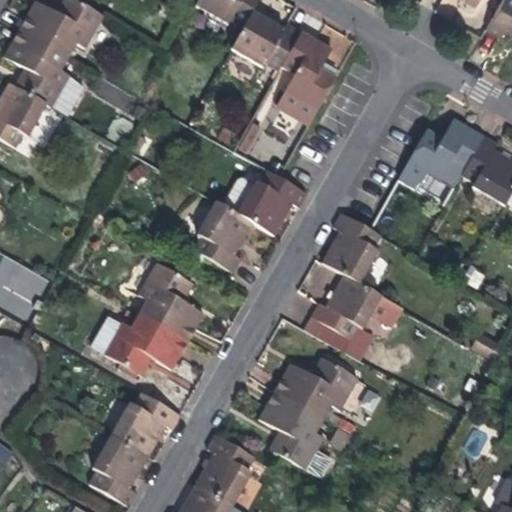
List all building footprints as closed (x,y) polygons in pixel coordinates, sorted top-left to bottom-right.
[(102,18),(72,0),(71,0),(64,0),(56,14),(36,3),(29,14),(20,31),(68,58),(75,45),(84,50),(102,18)] [(230,20),(241,0),(198,0),(194,7),(227,25),(230,20)] [(241,0),(230,20),(244,28),(252,14),(259,0),(241,0)] [(501,29),(511,10),(511,0),(501,0),(484,30),(497,37),(501,29)] [(511,10),(501,29),(511,35),(511,10)] [(265,64),(284,32),(272,26),(252,14),(244,28),(231,50),(263,69),(265,64)] [(288,25),(284,32),(265,64),(278,71),(282,66),(300,33),(288,25)] [(24,70),(14,88),(45,105),(50,109),(69,77),(60,72),(68,58),(20,31),(11,46),(4,59),(24,70)] [(319,43),(300,33),(282,66),(296,74),(285,94),(311,109),(316,112),(335,79),(318,69),(329,49),(319,43)] [(0,99),(0,121),(23,135),(27,137),(45,105),(14,88),(8,85),(0,99)] [(311,109),(285,94),(277,108),(303,123),(311,109)] [(23,135),(0,121),(0,140),(15,149),(23,135)] [(260,127),(253,123),(241,144),(248,148),(260,127)] [(452,162),(466,170),(484,138),(471,131),(457,123),(445,142),(426,131),(407,164),(397,182),(414,191),(424,174),(440,183),(452,162)] [(462,176),(476,184),(494,153),(498,146),(484,138),(466,170),(462,176)] [(511,162),(494,153),(476,184),(473,190),(505,208),(511,194),(511,162)] [(452,162),(440,183),(454,191),(462,176),(466,170),(452,162)] [(260,187),(255,184),(254,186),(242,180),(237,182),(222,208),(252,224),(273,237),(284,219),(292,205),(298,208),(306,195),(268,173),(260,187)] [(241,242),(252,224),(222,208),(215,204),(197,236),(201,238),(194,252),(232,273),(239,260),(233,256),(241,242)] [(321,264),(344,277),(358,285),(376,253),(371,250),(379,236),(369,230),(341,214),(333,227),(340,231),(333,244),(321,264)] [(0,306),(27,319),(46,276),(1,256),(0,257),(0,306)] [(147,302),(139,315),(187,343),(197,326),(203,315),(182,303),(192,286),(157,265),(139,297),(147,302)] [(380,297),(358,285),(344,277),(332,296),(325,309),(317,305),(310,318),(349,340),(356,327),(361,330),(370,315),(380,297)] [(402,310),(380,297),(370,315),(392,327),(402,310)] [(179,356),(187,343),(139,315),(132,329),(123,324),(105,356),(140,376),(150,358),(171,370),(179,356)] [(373,337),(361,330),(356,327),(349,340),(310,318),(303,330),(358,362),(373,337)] [(284,374),(273,392),(322,420),(330,406),(338,411),(356,379),(321,359),(311,377),(289,364),(284,374)] [(359,405),(372,412),(380,396),(367,389),(359,405)] [(315,433),(322,420),(273,392),(264,408),(257,420),(279,433),(269,450),(304,470),(323,438),(315,433)] [(129,405),(111,437),(147,457),(158,439),(165,426),(172,430),(180,415),(142,394),(134,408),(129,405)] [(348,455),(357,440),(338,429),(329,444),(348,455)] [(206,467),(196,486),(231,506),(250,474),(245,471),(253,457),(215,436),(207,449),(214,454),(206,467)] [(138,473),(147,457),(111,437),(93,469),(98,472),(90,486),(128,507),(135,494),(128,490),(138,473)] [(0,469),(13,453),(0,442),(0,469)] [(503,506),(499,511),(511,511),(511,482),(507,480),(496,503),(503,506)] [(227,511),(231,506),(196,486),(186,502),(180,511),(227,511)]
